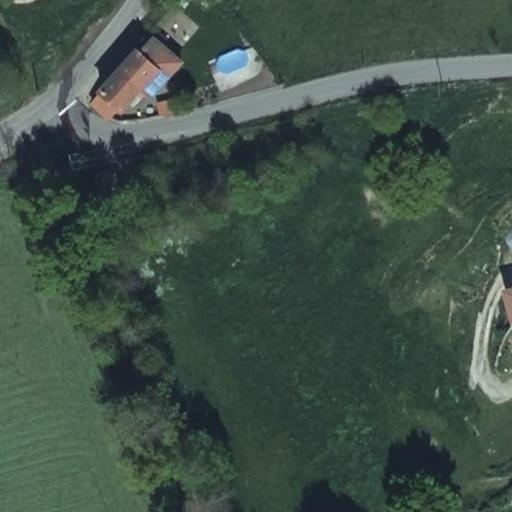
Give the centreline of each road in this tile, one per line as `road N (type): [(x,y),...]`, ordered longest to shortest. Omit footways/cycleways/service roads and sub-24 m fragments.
road 1 (residential): [(61,103),(133,143),(229,126),(329,76),(511,63)]
road 2 (tertiary): [(144,0),(61,103)]
